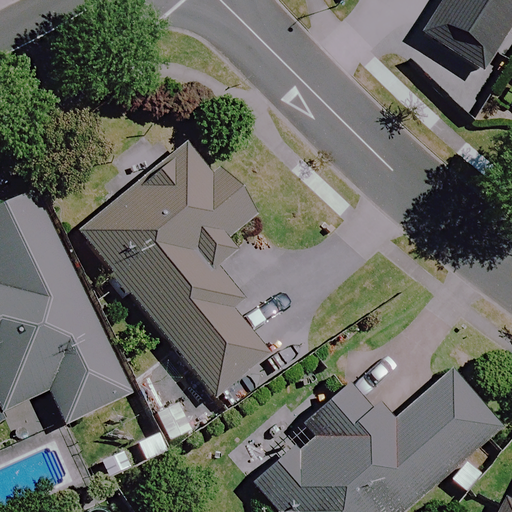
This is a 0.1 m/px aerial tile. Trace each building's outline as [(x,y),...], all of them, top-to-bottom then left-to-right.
[(511,0),(446,0),(421,41),(481,78),(511,27),(511,0)] [(208,405),(264,360),(229,317),(245,304),(220,273),(241,256),(231,243),(260,219),(198,141),(75,240),(208,405)] [(125,404),(31,199),(0,213),(0,418),(11,443),(57,422),(63,433),(125,404)] [(410,511),(444,481),(460,498),(479,481),(464,464),(495,435),(448,383),(393,433),(354,390),(303,436),(311,445),(255,496),(269,511),(410,511)] [(157,437),(96,468),(106,488),(167,457),(157,437)]
